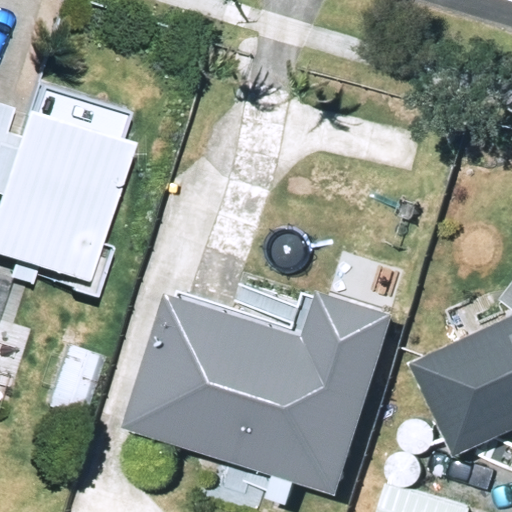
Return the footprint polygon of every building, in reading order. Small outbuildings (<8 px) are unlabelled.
[(0,239),(72,261),(115,117),(109,115),(117,89),(21,60),(28,39),(0,31),(0,100),(3,101),(0,109),(0,239)] [(511,262),(496,282),(511,295),(511,297),(475,314),(467,296),(448,304),(457,325),(409,348),(452,441),(511,412),(511,262)] [(117,407),(332,476),(391,295),(314,270),(310,281),(300,278),(294,295),(240,277),(234,296),(161,273),(117,407)] [(45,410),(80,422),(100,362),(64,349),(45,410)] [(373,511),(466,511),(470,502),(386,475),(373,511)]
